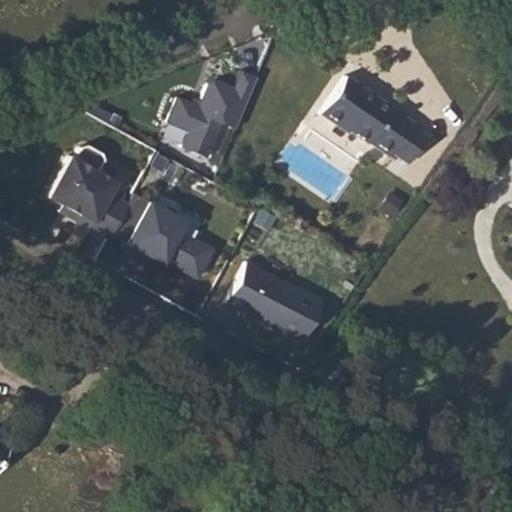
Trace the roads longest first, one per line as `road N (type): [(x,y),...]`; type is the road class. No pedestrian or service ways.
road 1 (residential): [(511,511),(0,224)]
road 2 (residential): [(0,132),(276,0)]
